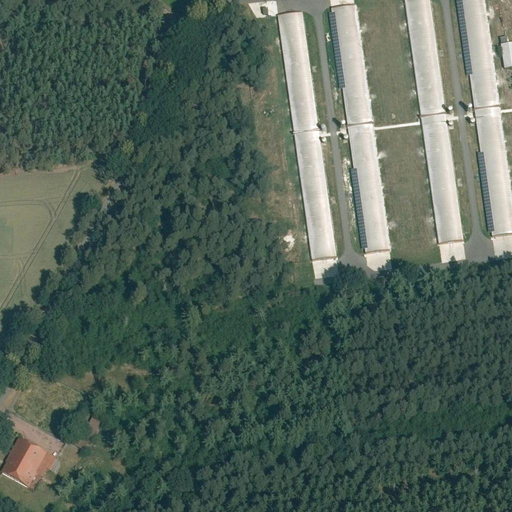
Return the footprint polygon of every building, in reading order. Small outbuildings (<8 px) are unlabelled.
[(428,0),(406,0),(403,0),(439,244),(463,241),(428,0)] [(511,204),(483,0),(457,0),(491,238),(511,235),(511,204)] [(354,5),(328,8),(365,255),(391,251),(354,5)] [(301,13),(276,16),(311,261),(336,258),(301,13)] [(511,44),(499,46),(503,71),(511,69),(511,44)] [(58,462),(17,442),(0,477),(0,480),(33,496),(45,471),(52,474),(58,462)]
